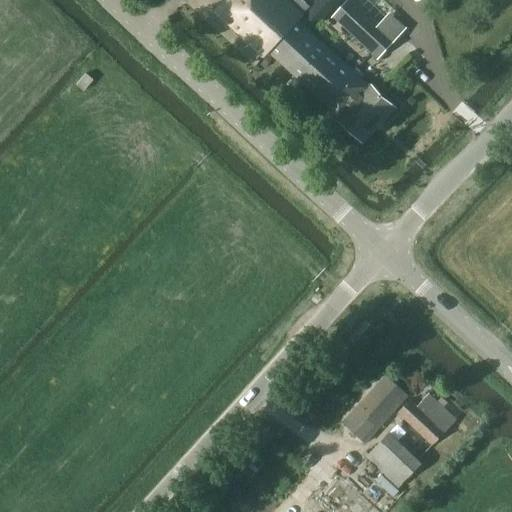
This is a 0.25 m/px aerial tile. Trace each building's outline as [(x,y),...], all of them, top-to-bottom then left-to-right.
[(365,141),(396,107),(372,85),(370,86),(298,20),(303,13),(288,0),(226,0),(228,1),(217,13),(264,56),(270,50),(342,117),(340,118),(365,141)] [(315,0),(303,13),(316,25),(338,0),(315,0)] [(380,57),(396,40),(352,0),(347,0),(334,15),(380,57)] [(409,395),(387,376),(347,418),(370,439),(409,395)] [(429,394),(418,406),(412,400),(400,412),(434,444),(457,420),(444,407),(438,402),(429,394)] [(442,397),(438,402),(444,407),(448,403),(442,397)] [(423,464),(390,433),(368,457),(400,487),(423,464)]
